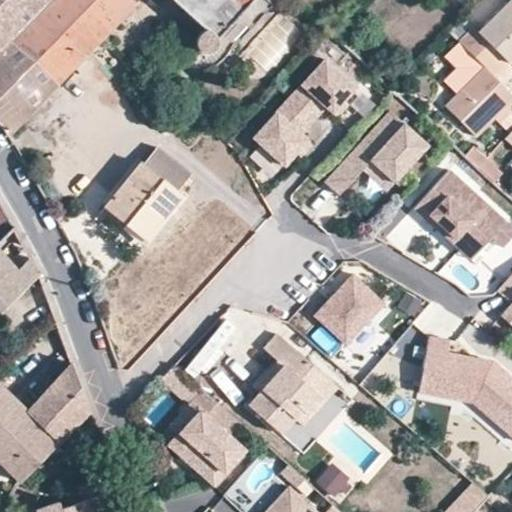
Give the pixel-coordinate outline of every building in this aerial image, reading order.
[(0,0),(0,47),(8,39),(45,0),(0,0)] [(45,0),(8,39),(56,85),(84,56),(99,39),(134,3),(130,0),(45,0)] [(217,38),(252,0),(172,0),(205,29),(200,32),(196,34),(194,40),(194,43),(196,48),(199,51),(204,53),(207,53),(212,52),(215,48),(218,44),(217,38)] [(508,62),(510,63),(511,60),(511,0),(508,0),(478,31),(508,62)] [(332,31),(354,51),(363,43),(341,22),(332,31)] [(478,31),(474,27),(459,42),(484,67),(458,92),(447,104),(475,134),(494,116),(505,106),(511,98),(511,94),(501,84),(494,77),(508,62),(478,31)] [(0,128),(6,136),(7,135),(15,127),(56,85),(8,39),(0,47),(0,128)] [(458,92),(484,67),(459,42),(442,59),(454,69),(445,79),(458,92)] [(356,88),(325,60),(253,139),(284,167),(296,154),(308,141),(301,135),(326,108),(333,114),(345,101),(356,88)] [(511,65),(510,63),(508,62),(494,77),(501,84),(511,72),(511,65)] [(364,120),(374,105),(358,94),(348,109),(364,120)] [(345,101),(333,114),(337,118),(349,105),(345,101)] [(511,113),(505,106),(494,116),(501,124),(511,113)] [(374,158),(397,180),(428,148),(392,112),(324,181),(338,195),(364,169),(374,158)] [(308,141),(296,154),(300,158),(312,145),(308,141)] [(176,190),(190,172),(155,145),(141,163),(140,162),(103,208),(146,241),(182,196),(176,190)] [(481,167),(488,159),(473,146),(466,153),(481,167)] [(397,180),(374,158),(364,169),(386,190),(397,180)] [(481,167),(497,182),(504,173),(488,159),(481,167)] [(509,220),(452,168),(418,206),(453,238),(456,234),(479,254),(509,220)] [(354,188),(372,207),(383,197),(365,178),(354,188)] [(16,271),(0,255),(0,313),(38,275),(30,258),(16,271)] [(511,270),(496,289),(510,302),(499,314),(511,325),(511,270)] [(349,273),(312,316),(345,344),(382,301),(349,273)] [(195,377),(234,334),(222,323),(182,366),(195,377)] [(309,386),(319,374),(276,335),(262,351),(277,364),(282,368),(263,390),(249,406),(272,428),(293,405),(305,415),(320,399),(309,386)] [(433,335),(423,391),(478,402),(511,434),(511,371),(497,358),(449,349),(454,337),(433,335)] [(209,390),(232,367),(223,357),(200,380),(209,390)] [(0,386),(0,462),(20,480),(88,410),(76,374),(72,363),(25,410),(0,386)] [(201,388),(175,364),(163,377),(189,401),(201,388)] [(282,368),(277,364),(257,386),(263,390),(282,368)] [(336,389),(319,374),(309,386),(320,399),(305,415),(293,405),(272,428),(281,435),(294,421),(301,427),(336,389)] [(201,388),(189,401),(178,414),(188,421),(179,431),(167,444),(178,453),(182,449),(196,462),(192,466),(211,484),(243,448),(227,435),(239,422),(201,388)] [(188,421),(178,414),(170,423),(179,431),(188,421)] [(178,453),(192,466),(196,462),(182,449),(178,453)] [(280,475),(297,490),(304,482),(288,467),(280,475)] [(351,486),(331,467),(319,481),(333,495),(339,489),(344,493),(351,486)] [(283,483),(256,511),(269,511),(290,489),(283,483)] [(474,511),(488,497),(474,485),(447,511),(474,511)] [(314,511),(290,489),(269,511),(314,511)] [(58,499),(37,505),(38,511),(89,511),(86,498),(60,507),(58,499)]
